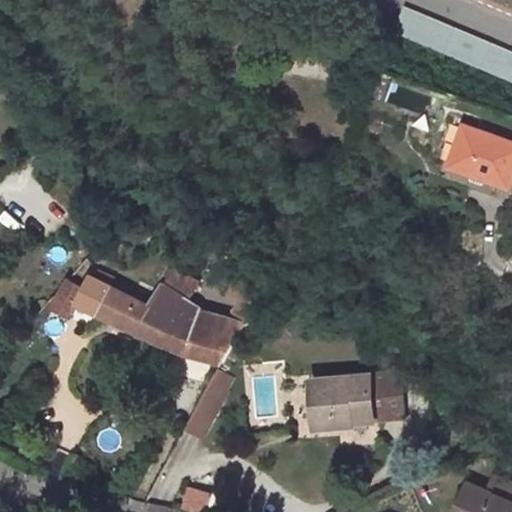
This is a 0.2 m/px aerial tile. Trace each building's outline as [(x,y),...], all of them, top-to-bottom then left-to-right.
[(511,54),(396,14),(387,41),(511,83),(511,54)] [(511,139),(465,125),(450,165),(511,185),(511,139)] [(175,269),(164,287),(187,300),(198,282),(175,269)] [(186,302),(187,300),(164,287),(152,306),(91,278),(78,304),(149,338),(158,343),(186,302)] [(202,310),(186,302),(158,343),(184,355),(223,365),(261,298),(244,289),(227,318),(202,310)] [(58,292),(53,290),(47,304),(69,316),(74,301),(58,292)] [(368,339),(322,342),(325,377),(313,378),(316,419),(338,418),(339,421),(375,419),(368,339)] [(207,439),(234,374),(214,365),(186,431),(207,439)] [(489,484),(511,493),(511,480),(493,473),(489,484)] [(511,511),(511,505),(463,485),(451,511),(511,511)]
